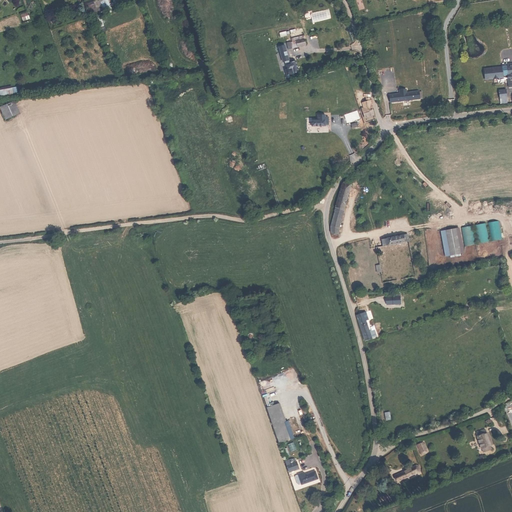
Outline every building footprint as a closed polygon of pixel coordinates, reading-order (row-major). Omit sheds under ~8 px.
[(305,44),(302,35),(286,39),(289,49),(298,46),(305,44)] [(293,61),(287,62),(288,64),(283,65),(284,68),(283,69),(283,72),(284,72),(286,79),(289,78),(288,75),(296,73),(293,61)] [(483,68),(484,78),(502,76),(502,74),(506,74),(508,85),(511,84),(511,61),(500,63),(501,65),(483,68)] [(0,86),(0,94),(11,93),(10,88),(10,85),(0,86)] [(415,92),(392,97),(394,104),(417,99),(415,92)] [(14,101),(7,104),(12,115),(19,112),(14,101)] [(0,106),(0,107),(4,118),(12,115),(7,104),(0,106)] [(372,115),(370,108),(360,111),(363,118),(372,115)] [(345,116),(348,123),(360,119),(358,112),(345,116)] [(236,121),(232,114),(223,119),(227,126),(236,121)] [(310,122),(310,129),(324,128),(324,122),(319,122),(319,120),(314,119),(314,122),(310,122)] [(339,187),(346,189),(349,183),(342,180),(339,187)] [(331,233),(338,234),(338,226),(346,189),(339,187),(334,207),(329,227),(331,233)] [(452,232),(437,234),(441,259),(456,257),(452,232)] [(380,240),(381,247),(407,242),(406,235),(380,240)] [(391,299),(392,306),(399,305),(398,298),(391,299)] [(354,315),(356,321),(363,319),(364,321),(366,320),(364,312),(356,315),(354,315)] [(363,319),(356,321),(362,341),(369,339),(363,319)] [(269,406),(271,413),(281,409),(279,403),(269,406)] [(271,413),(279,437),(289,433),(281,409),(271,413)] [(485,450),(488,449),(487,445),(490,444),(491,444),(487,432),(485,432),(484,428),(477,430),(478,434),(477,434),(482,448),(483,447),(485,450)] [(291,438),(289,433),(279,437),(280,441),(291,438)] [(293,469),(299,468),(296,460),(296,459),(295,457),(294,457),(292,458),(286,461),(289,471),(292,470),(293,469)] [(398,479),(418,470),(418,469),(419,468),(418,465),(417,466),(416,465),(414,466),(414,465),(395,473),(398,479)] [(301,483),(317,477),(315,470),(304,474),(303,471),(298,473),(298,474),(301,483)] [(383,494),(371,499),(373,503),(374,503),(385,498),(383,494)] [(376,507),(387,502),(385,498),(374,503),(376,507)]
